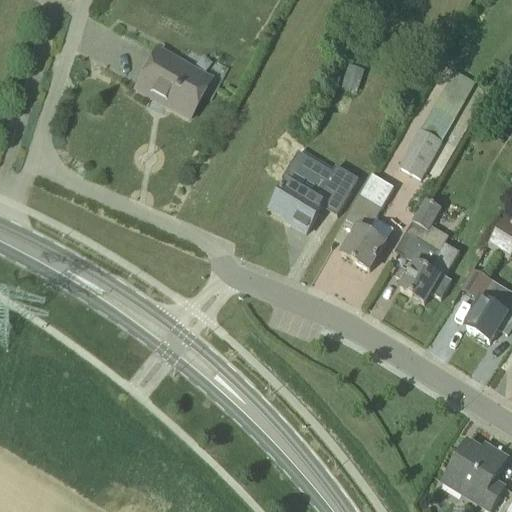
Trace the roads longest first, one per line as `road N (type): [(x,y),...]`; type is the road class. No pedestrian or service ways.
road 1 (residential): [(511,429),(325,315),(248,283),(214,287),(169,342)]
road 2 (primary): [(336,511),(275,436),(169,342)]
road 3 (primary): [(169,342),(0,237)]
